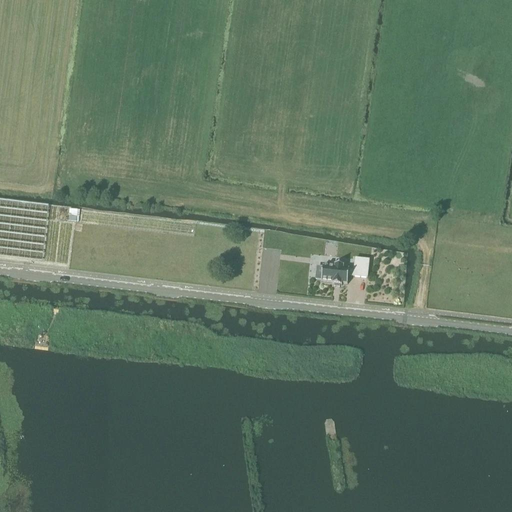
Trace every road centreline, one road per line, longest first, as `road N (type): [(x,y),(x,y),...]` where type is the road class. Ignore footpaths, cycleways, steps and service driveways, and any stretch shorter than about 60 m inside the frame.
road 1 (track): [(0,181),(424,231),(419,321)]
road 2 (tertiary): [(511,331),(0,272)]
